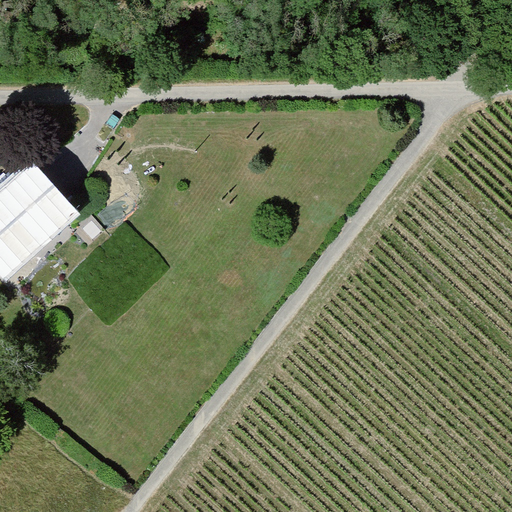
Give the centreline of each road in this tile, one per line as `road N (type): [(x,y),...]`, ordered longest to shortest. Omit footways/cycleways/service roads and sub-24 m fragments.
road 1 (track): [(109,511),(354,229),(456,90)]
road 2 (residential): [(511,89),(0,93)]
